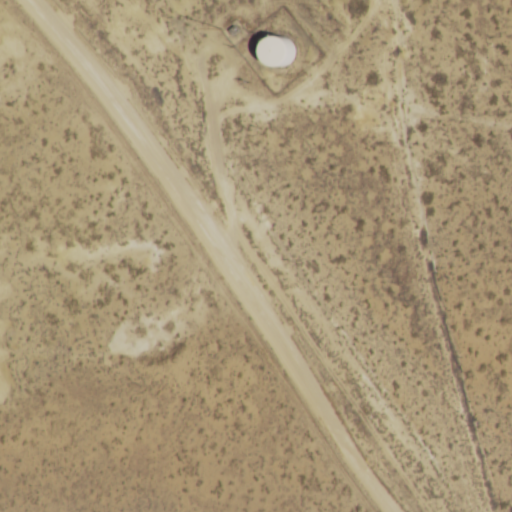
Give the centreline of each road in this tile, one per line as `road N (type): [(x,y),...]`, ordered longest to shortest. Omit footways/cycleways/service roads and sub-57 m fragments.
road 1 (tertiary): [(428,511),(120,72),(51,0)]
road 2 (residential): [(511,9),(414,132),(473,393)]
road 3 (residential): [(496,511),(473,393)]
